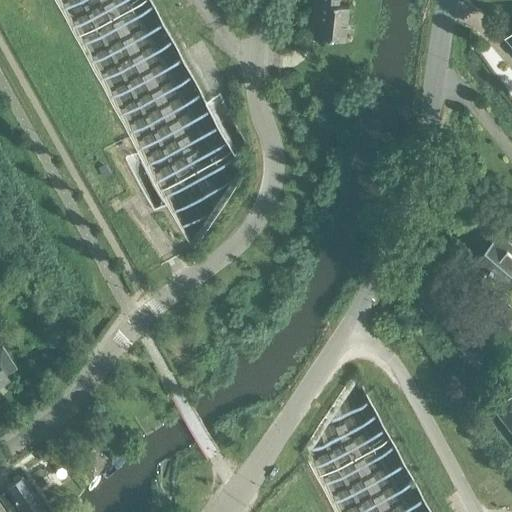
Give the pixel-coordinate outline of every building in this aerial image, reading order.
[(345,40),(350,6),(339,5),(339,0),(324,0),(320,37),(345,40)] [(511,245),(500,235),(470,270),(502,297),(511,305),(511,245)] [(5,373),(15,367),(2,346),(0,347),(0,380),(7,376),(5,373)] [(511,430),(511,394),(494,408),(511,430)] [(151,429),(152,431),(162,425),(151,407),(149,408),(159,424),(151,429),(143,434),(133,418),(131,419),(142,437),(151,431),(150,430),(151,429)] [(40,457),(48,469),(59,461),(51,450),(40,457)] [(157,485),(165,497),(167,496),(159,485),(162,466),(182,453),(190,456),(194,462),(196,461),(191,454),(188,453),(181,451),(170,458),(171,459),(170,460),(169,458),(160,464),(157,485)] [(47,511),(43,505),(23,475),(6,486),(8,489),(0,494),(12,511),(47,511)]
